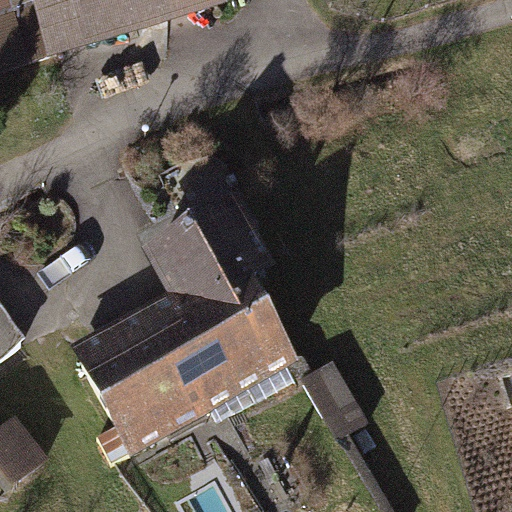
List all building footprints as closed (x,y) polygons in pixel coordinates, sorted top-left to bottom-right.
[(0,0),(0,79),(225,13),(220,0),(0,0)] [(511,152),(499,116),(451,132),(464,169),(511,152)] [(164,300),(69,353),(131,465),(299,371),(251,285),(272,273),(234,205),(140,257),(164,300)] [(0,362),(25,345),(0,310),(0,362)] [(334,366),(301,385),(337,448),(371,429),(334,366)] [(0,470),(13,487),(45,463),(13,421),(0,431),(0,470)] [(267,511),(289,511),(315,500),(291,448),(247,468),(267,511)]
